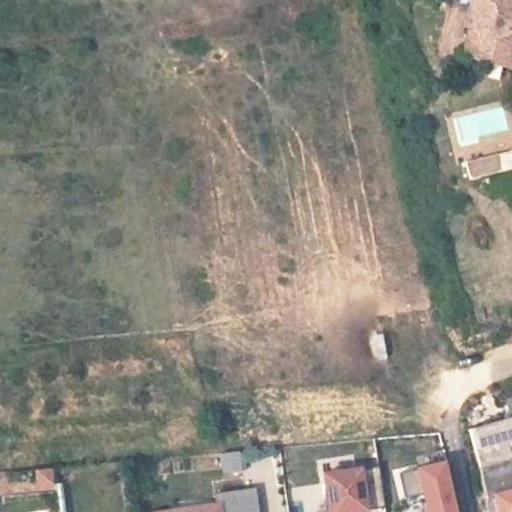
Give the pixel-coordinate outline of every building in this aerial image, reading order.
[(511,0),(468,0),(475,23),(480,41),(485,43),(480,60),(511,68),(511,0)] [(480,41),(475,23),(469,25),(462,56),(480,60),(485,43),(480,41)] [(511,152),(466,158),(468,176),(511,170),(511,152)] [(505,418),(462,430),(472,469),(511,459),(511,401),(502,404),(505,418)] [(511,459),(472,469),(480,499),(494,496),(511,491),(511,459)] [(418,472),(427,511),(459,511),(447,464),(418,472)] [(363,465),(322,473),(328,511),(363,511),(371,510),(363,465)] [(259,511),(254,484),(222,491),(225,507),(198,511),(259,511)] [(511,511),(511,491),(494,496),(498,511),(511,511)]
